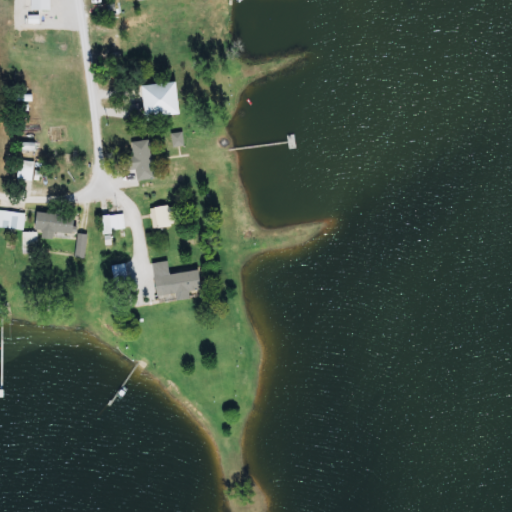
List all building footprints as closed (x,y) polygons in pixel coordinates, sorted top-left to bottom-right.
[(46,0),(30,0),(31,25),(46,25),(46,0)] [(159,53),(157,33),(150,34),(148,18),(124,20),(128,57),(159,53)] [(148,119),(184,117),(181,83),(146,86),(148,119)] [(140,182),(157,179),(150,141),(133,144),(140,182)] [(37,163),(21,161),(18,181),(35,183),(37,163)] [(174,207),(158,208),(159,229),(175,228),(174,207)] [(0,228),(25,232),(27,215),(0,211),(0,228)] [(39,232),(46,232),(46,238),(57,239),(57,233),(78,234),(79,216),(39,214),(39,232)] [(104,215),(104,233),(126,233),(126,215),(104,215)] [(24,255),(38,255),(38,234),(24,234),(24,255)] [(79,259),(89,259),(89,236),(79,236),(79,259)] [(160,296),(179,294),(180,301),(193,299),(192,292),(205,290),(202,271),(172,275),(170,262),(155,264),(160,296)] [(114,266),(115,279),(128,279),(128,265),(114,266)]
